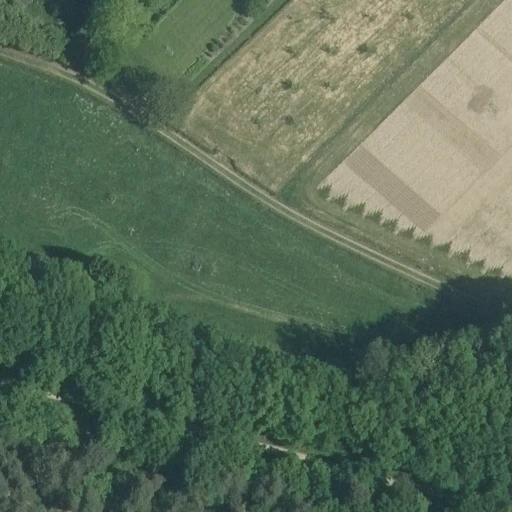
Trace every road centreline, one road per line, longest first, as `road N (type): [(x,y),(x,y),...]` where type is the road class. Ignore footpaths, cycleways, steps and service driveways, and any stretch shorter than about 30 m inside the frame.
road 1 (track): [(0,43),(71,75),(332,237),(459,296)]
road 2 (track): [(0,395),(446,511)]
